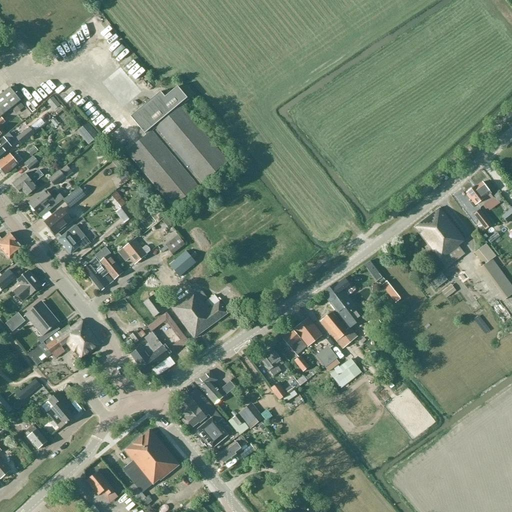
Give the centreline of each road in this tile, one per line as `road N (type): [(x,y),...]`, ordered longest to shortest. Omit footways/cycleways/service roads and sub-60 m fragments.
road 1 (tertiary): [(152,402),(382,241),(511,134)]
road 2 (tertiary): [(133,403),(114,350),(0,207)]
road 3 (residential): [(0,496),(97,406),(109,423)]
road 4 (tertiary): [(240,511),(152,402)]
road 5 (unknown): [(0,79),(66,77),(131,102)]
road 6 (tertiary): [(22,511),(109,423)]
